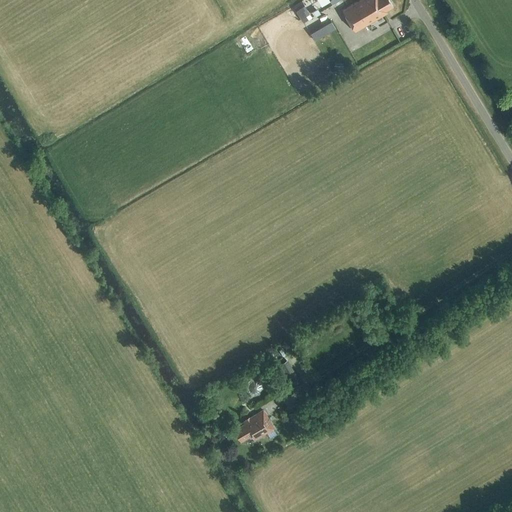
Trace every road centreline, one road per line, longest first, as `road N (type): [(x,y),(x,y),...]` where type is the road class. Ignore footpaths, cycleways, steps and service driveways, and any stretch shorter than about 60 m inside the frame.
road 1 (track): [(511,254),(273,404)]
road 2 (unclassified): [(511,160),(415,0)]
